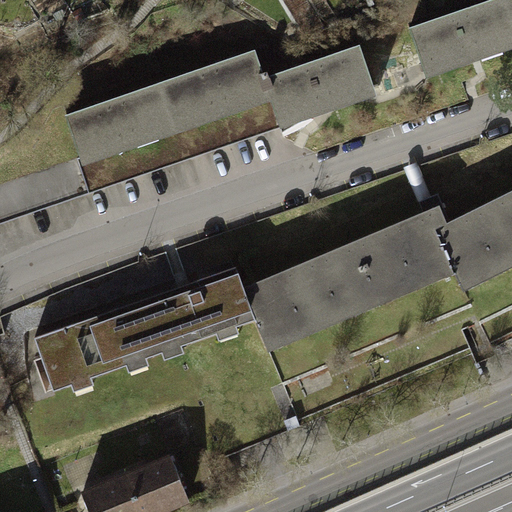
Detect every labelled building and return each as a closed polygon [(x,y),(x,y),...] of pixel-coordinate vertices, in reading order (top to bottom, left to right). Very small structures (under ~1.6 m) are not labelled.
[(511,8),(424,36),(440,85),(493,68),(511,62),(511,8)] [(381,49),(290,81),(309,135),(356,119),(401,103),(381,49)] [(273,55),(82,117),(100,173),(157,154),(247,125),(291,111),(273,55)] [(511,201),(458,225),(483,286),(511,273),(511,201)] [(245,287),(272,353),(476,270),(449,205),(351,244),(245,287)] [(189,282),(32,336),(50,387),(250,319),(232,267),(189,282)] [(189,454),(87,501),(92,511),(172,511),(208,496),(189,454)]
